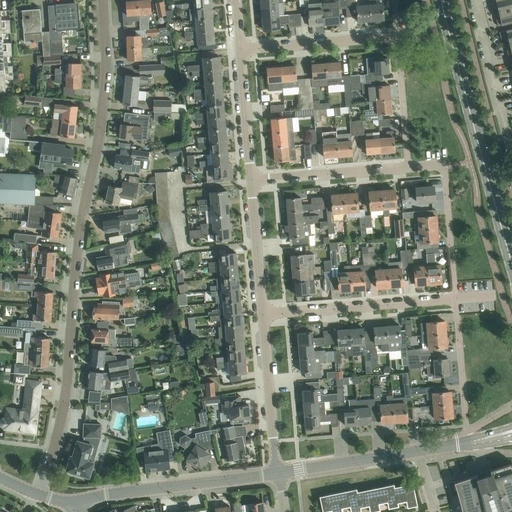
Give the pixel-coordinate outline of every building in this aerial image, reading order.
[(132,21),(139,21),(138,0),(126,1),(127,9),(122,10),(123,25),(132,24),(132,21)] [(151,13),(151,9),(150,0),(138,0),(139,21),(140,30),(146,29),(148,29),(147,14),(151,13)] [(194,0),(195,8),(211,7),(210,0),(194,0)] [(309,2),(308,0),(299,0),(300,6),(306,6),(306,9),(308,9),(310,26),(310,23),(315,23),(315,25),(324,24),(322,1),(309,2)] [(338,6),(346,6),(345,0),(335,0),(322,1),(324,24),(333,23),(333,21),(338,21),(338,24),(339,24),(338,6)] [(345,0),(346,6),(347,17),(358,16),(358,22),(371,21),(370,4),(357,5),(357,4),(356,1),(355,0),(345,0)] [(369,0),(370,4),(371,21),(384,20),(383,3),(376,4),(375,0),(369,0)] [(511,0),(494,0),(492,1),(493,7),(497,6),(499,12),(511,9),(511,0)] [(158,17),(159,16),(166,15),(163,1),(156,3),(158,17)] [(57,19),(48,20),(49,31),(50,39),(58,39),(57,30),(77,29),(76,21),(79,21),(79,11),(76,11),(75,2),(69,3),(69,6),(56,7),(57,19)] [(262,17),(278,15),(277,3),(261,4),(262,17)] [(192,20),(196,20),(212,19),(211,7),(195,8),(191,8),(192,20)] [(43,56),(51,55),(50,39),(49,31),(42,32),(40,9),(22,10),(24,42),(42,41),(43,56)] [(500,19),(496,20),(498,26),(511,22),(511,9),(499,12),(500,19)] [(0,27),(5,28),(5,33),(11,33),(10,20),(1,20),(1,11),(0,10),(0,27)] [(168,23),(174,22),(172,10),(165,11),(168,23)] [(289,28),(295,28),(294,14),(278,15),(262,17),(264,30),(279,29),(279,24),(289,23),(289,28)] [(185,33),(213,31),(212,19),(196,20),(196,26),(184,28),(185,33)] [(2,33),(5,33),(5,28),(0,27),(0,51),(6,51),(7,56),(12,56),(11,43),(3,43),(2,33)] [(509,43),(511,42),(511,28),(499,32),(501,39),(508,37),(509,43)] [(205,49),(205,44),(214,43),(213,31),(185,33),(185,38),(197,37),(198,50),(205,49)] [(148,37),(141,37),(141,35),(127,36),(127,48),(153,47),(153,40),(148,40),(148,37)] [(58,39),(50,39),(51,55),(60,54),(63,54),(64,54),(63,38),(58,39)] [(127,60),(137,59),(141,59),(141,56),(153,55),(153,47),(127,48),(127,60)] [(6,51),(0,51),(0,74),(8,74),(8,79),(13,79),(13,66),(8,66),(7,56),(6,51)] [(203,63),(187,65),(187,71),(192,70),(199,70),(204,69),(220,68),(219,56),(215,57),(214,51),(202,52),(203,63)] [(43,56),(43,65),(61,63),(60,54),(51,55),(43,56)] [(379,59),(379,57),(366,58),(367,74),(364,74),(365,82),(375,81),(383,80),(382,73),(388,73),(387,58),(379,59)] [(351,90),(351,83),(350,75),(341,76),(340,62),(325,63),(328,85),(344,84),(346,107),(348,106),(353,106),(352,99),(352,93),(351,90)] [(55,68),(55,75),(60,75),(81,75),(81,63),(66,63),(66,66),(61,66),(60,68),(55,68)] [(312,87),(328,85),(325,63),(312,64),(313,78),(311,78),(312,87)] [(151,64),(152,74),(164,74),(163,64),(151,64)] [(283,88),(298,86),(298,79),(296,79),(295,66),(280,67),(282,90),(283,90),(283,88)] [(269,91),(282,90),(280,67),(267,68),(269,91)] [(220,68),(204,69),(205,82),(222,81),(220,68)] [(148,77),(136,76),(126,74),(124,89),(138,91),(139,82),(147,83),(148,77)] [(81,75),(60,75),(55,75),(55,83),(65,83),(65,87),(80,87),(81,75)] [(206,94),(223,92),(222,81),(205,82),(206,94)] [(365,82),(361,82),(362,94),(368,93),(369,101),(391,99),(390,85),(376,86),(375,81),(365,82)] [(307,110),(305,89),(305,88),(298,88),(299,101),(300,110),(307,110)] [(146,92),(138,91),(124,89),(123,104),(137,106),(137,105),(145,106),(146,92)] [(307,110),(314,109),(326,108),(329,108),(329,102),(313,104),(312,89),(305,89),(307,110)] [(207,106),(224,104),(223,92),(206,94),(201,94),(194,95),(194,100),(206,99),(207,106)] [(41,106),(42,97),(25,95),(24,104),(41,106)] [(391,99),(369,101),(370,110),(365,110),(366,120),(373,120),(378,120),(378,119),(382,119),(382,114),(392,113),(391,99)] [(153,100),(153,111),(171,112),(171,100),(153,100)] [(76,122),(78,106),(68,105),(63,105),(55,104),(54,111),(63,112),(62,120),(76,122)] [(208,118),(225,116),(224,104),(207,106),(208,118)] [(321,115),(327,114),(326,108),(314,109),(314,116),(315,122),(321,121),(321,115)] [(119,137),(129,138),(141,139),(142,132),(146,132),(147,127),(142,127),(143,122),(147,123),(147,115),(125,112),(123,125),(121,124),(119,137)] [(0,115),(0,123),(3,124),(12,125),(12,117),(0,115)] [(10,139),(27,140),(28,133),(24,133),(26,116),(13,115),(12,117),(12,125),(10,139)] [(204,118),(196,119),(196,120),(196,122),(196,124),(208,123),(209,130),(226,128),(225,116),(208,118),(203,118),(204,118)] [(272,133),(294,132),(293,117),(285,118),(271,119),(272,133)] [(76,122),(62,120),(55,119),(54,129),(52,129),(52,135),(60,136),(64,136),(74,137),(76,122)] [(364,135),(363,125),(363,120),(356,121),(357,135),(364,135)] [(351,136),(357,135),(356,121),(350,122),(351,133),(336,134),(338,156),(352,155),(351,136)] [(198,143),(227,140),(226,128),(209,130),(210,136),(198,138),(198,143)] [(310,144),(311,144),(317,143),(315,130),(309,130),(310,144)] [(338,156),(336,134),(336,131),(322,132),(324,157),(338,156)] [(380,138),(381,152),(395,151),(393,131),(387,131),(387,138),(380,138)] [(274,147),(295,146),(294,132),(272,133),(274,147)] [(367,139),(366,140),(366,144),(367,154),(381,152),(380,138),(373,139),(373,133),(366,133),(367,139)] [(211,154),(228,152),(227,140),(198,143),(198,148),(210,147),(211,154)] [(43,142),(41,160),(53,161),(71,163),(73,149),(65,148),(65,145),(43,142)] [(312,158),(311,144),(310,144),(303,144),(305,159),(312,158)] [(181,145),(168,147),(170,157),(183,154),(182,150),(182,148),(181,145)] [(296,160),(295,150),(295,146),(274,147),(275,161),(296,160)] [(113,156),(112,161),(115,162),(114,168),(122,169),(122,170),(131,172),(131,171),(140,172),(142,159),(148,160),(149,151),(142,150),(132,149),(131,157),(120,155),(116,154),(116,156),(113,156)] [(212,165),(229,164),(228,152),(211,154),(212,165)] [(229,164),(212,165),(213,178),(213,181),(233,179),(232,166),(229,167),(229,164)] [(35,204),(35,196),(35,174),(0,172),(0,203),(30,204),(35,204)] [(59,191),(64,192),(74,194),(78,179),(63,175),(56,174),(54,182),(61,183),(59,191)] [(106,201),(116,203),(118,204),(120,196),(133,199),(134,192),(137,192),(138,183),(123,181),(122,188),(109,186),(106,201)] [(151,184),(145,189),(150,194),(155,189),(151,184)] [(434,186),(401,189),(402,199),(403,212),(409,212),(409,206),(409,204),(408,195),(416,194),(417,202),(425,202),(435,201),(434,186)] [(389,207),(396,207),(395,190),(382,191),(383,208),(384,216),(389,216),(389,207)] [(211,204),(228,203),(227,191),(223,191),(217,191),(210,192),(211,204)] [(382,191),(369,192),(370,209),(383,208),(382,191)] [(357,193),(344,194),(346,212),(346,218),(359,217),(359,216),(365,215),(365,209),(358,209),(358,203),(357,193)] [(339,212),(346,212),(344,194),(331,195),(333,212),(327,213),(328,221),(328,226),(329,239),(334,238),(333,233),(335,233),(334,222),(340,221),(339,212)] [(35,204),(44,205),(54,205),(53,196),(35,196),(35,204)] [(302,210),(325,208),(323,196),(311,198),(311,204),(301,204),(301,197),(286,199),(287,199),(288,212),(302,211),(302,210)] [(212,216),(229,215),(228,203),(211,204),(207,205),(200,205),(199,205),(200,211),(212,210),(212,216)] [(121,232),(126,231),(125,223),(138,221),(136,208),(123,210),(124,216),(103,219),(105,232),(120,230),(121,232)] [(53,211),(48,210),(48,211),(45,210),(44,217),(29,215),(29,216),(28,216),(27,221),(28,221),(44,223),(59,225),(61,213),(53,211)] [(416,230),(437,228),(436,216),(427,216),(426,210),(413,211),(403,212),(402,212),(403,218),(415,217),(416,230)] [(317,215),(303,216),(302,211),(288,212),(289,225),(311,223),(318,222),(317,215)] [(201,226),(196,226),(196,229),(230,226),(229,215),(212,216),(213,223),(206,223),(201,224),(201,226)] [(366,233),(373,233),(371,215),(365,215),(366,228),(366,233)] [(404,237),(403,219),(394,219),(396,238),(404,237)] [(160,230),(172,226),(170,220),(158,222),(160,230)] [(58,238),(59,225),(44,223),(28,221),(27,227),(43,229),(42,236),(44,236),(44,237),(49,238),(49,237),(58,238)] [(303,224),(289,225),(290,237),(289,237),(291,237),(292,244),(302,243),(310,243),(309,236),(311,235),(311,229),(304,230),(303,224)] [(161,235),(173,232),(172,226),(160,230),(161,235)] [(208,241),(225,239),(231,239),(230,226),(196,229),(189,230),(190,238),(208,236),(208,241)] [(438,241),(437,228),(416,230),(414,230),(414,236),(416,236),(416,243),(406,244),(406,249),(412,249),(425,248),(427,248),(435,248),(434,242),(438,241)] [(161,239),(160,232),(151,234),(153,241),(161,239)] [(163,241),(175,238),(173,232),(161,235),(163,241)] [(15,233),(14,240),(36,243),(37,235),(15,233)] [(164,247),(176,244),(175,238),(163,241),(164,247)] [(132,252),(129,239),(107,245),(108,251),(106,251),(107,256),(96,257),(99,270),(122,266),(120,253),(132,252)] [(331,260),(331,265),(331,268),(338,267),(335,242),(329,243),(331,260)] [(38,250),(38,244),(28,243),(28,249),(27,262),(28,262),(34,263),(39,263),(55,264),(56,252),(47,251),(47,250),(42,250),(42,251),(38,250)] [(166,253),(178,250),(176,244),(164,247),(166,253)] [(363,264),(350,265),(352,290),(365,289),(364,281),(371,280),(370,271),(369,265),(370,265),(369,253),(368,253),(368,247),(362,247),(362,251),(363,264)] [(429,284),(441,283),(440,265),(435,265),(434,254),(439,253),(439,247),(435,248),(427,248),(425,248),(427,266),(429,284)] [(220,261),(208,262),(208,267),(237,265),(236,253),(226,253),(225,249),(219,250),(219,254),(220,261)] [(412,249),(406,249),(407,262),(408,273),(415,273),(414,267),(414,266),(413,265),(413,262),(412,249)] [(179,256),(178,250),(166,253),(167,259),(179,256)] [(301,255),(291,256),(292,256),(293,269),(307,267),(306,262),(315,262),(314,254),(306,255),(301,255)] [(172,262),(174,271),(181,269),(179,260),(172,262)] [(162,261),(151,263),(152,270),(161,268),(160,267),(163,266),(162,261)] [(401,261),(388,262),(388,269),(390,287),(403,286),(401,263),(401,261)] [(39,263),(34,263),(28,262),(28,267),(31,268),(31,275),(18,274),(18,281),(37,282),(38,282),(34,282),(34,276),(40,276),(40,277),(45,277),(54,277),(55,264),(39,263)] [(221,278),(238,277),(237,265),(208,267),(209,272),(221,271),(221,278)] [(339,291),(352,290),(350,265),(344,266),(344,271),(338,272),(339,291)] [(416,285),(429,284),(427,266),(414,267),(415,273),(416,285)] [(307,267),(293,269),(294,281),(314,280),(313,267),(307,267)] [(377,288),(390,287),(388,269),(376,270),(377,288)] [(96,280),(95,281),(96,284),(97,285),(97,286),(141,280),(140,273),(136,274),(125,276),(125,271),(112,273),(110,273),(100,274),(101,277),(96,278),(96,280)] [(211,291),(239,289),(238,277),(221,278),(216,279),(217,285),(211,286),(211,291)] [(97,287),(96,288),(97,291),(98,292),(99,294),(104,294),(104,297),(114,295),(116,295),(115,289),(126,287),(135,286),(141,285),(141,280),(97,286),(97,287)] [(314,280),(294,281),(295,294),(294,294),(301,294),(303,294),(309,293),(315,292),(314,280)] [(15,281),(15,290),(32,291),(31,296),(38,297),(38,305),(52,306),(53,292),(43,291),(37,291),(36,291),(36,288),(37,288),(37,282),(18,281),(15,281)] [(186,285),(178,287),(180,295),(188,293),(186,285)] [(239,289),(211,291),(212,296),(215,296),(216,303),(218,302),(223,302),(240,301),(239,289)] [(125,298),(123,299),(123,307),(133,305),(133,297),(131,298),(131,295),(125,296),(125,298)] [(186,295),(178,296),(180,307),(188,306),(186,295)] [(91,312),(91,316),(93,317),(93,318),(103,319),(110,319),(119,319),(120,304),(120,301),(102,301),(102,303),(98,303),(98,305),(94,305),(93,310),(91,312)] [(212,311),(208,312),(208,315),(213,315),(241,313),(240,301),(223,302),(224,309),(212,310),(212,311)] [(50,320),(52,306),(38,305),(37,313),(34,313),(34,319),(33,322),(40,322),(40,320),(50,320)] [(221,326),(242,324),(241,313),(213,315),(213,320),(220,320),(221,326)] [(134,317),(124,318),(125,324),(125,325),(135,324),(135,323),(134,317)] [(17,326),(34,328),(34,327),(31,327),(32,320),(18,319),(17,326)] [(421,336),(446,334),(445,321),(420,323),(421,336)] [(221,326),(218,327),(219,339),(222,338),(227,338),(243,336),(242,324),(221,326)] [(399,325),(387,326),(389,350),(389,351),(400,350),(402,362),(402,366),(408,365),(408,356),(407,350),(405,330),(400,331),(399,325)] [(8,326),(7,338),(13,338),(19,338),(25,338),(25,341),(24,341),(24,350),(25,350),(35,351),(48,352),(49,338),(36,337),(36,332),(35,332),(36,328),(34,328),(17,326),(8,326)] [(375,327),(374,327),(375,344),(381,343),(382,351),(389,350),(387,326),(375,327)] [(90,331),(90,334),(92,335),(92,342),(102,342),(102,345),(112,345),(115,345),(131,345),(131,337),(118,337),(115,337),(115,329),(108,329),(102,328),(92,328),(92,330),(90,331)] [(371,360),(370,348),(365,348),(363,328),(362,328),(350,329),(353,356),(364,355),(365,361),(371,360)] [(197,329),(190,330),(191,342),(198,342),(197,329)] [(339,350),(334,351),(334,356),(334,357),(341,356),(341,351),(345,351),(346,356),(353,356),(350,329),(338,330),(338,337),(337,337),(338,347),(339,346),(339,350)] [(313,345),(331,344),(330,330),(323,331),(324,337),(313,338),(312,332),(305,332),(305,331),(304,330),(301,331),(295,331),(296,341),(299,341),(299,346),(313,345)] [(421,336),(422,349),(447,347),(446,334),(421,336)] [(228,350),(244,348),(243,336),(227,338),(228,350)] [(187,343),(177,344),(178,354),(188,352),(187,343)] [(325,350),(314,351),(313,345),(299,346),(300,359),(334,356),(334,351),(325,351),(325,350)] [(105,356),(106,350),(91,348),(90,365),(104,367),(104,363),(111,364),(111,363),(116,362),(115,357),(105,356)] [(229,362),(245,360),(244,348),(228,350),(229,362)] [(47,366),(48,352),(25,350),(24,364),(15,364),(14,373),(30,374),(31,365),(47,366)] [(419,355),(408,356),(408,365),(409,369),(427,367),(428,376),(435,375),(435,376),(439,375),(449,375),(449,374),(451,374),(451,364),(448,365),(448,359),(420,361),(419,355)] [(321,362),(335,361),(334,356),(300,359),(301,371),(301,372),(305,371),(306,378),(315,377),(322,377),(321,362)] [(130,368),(128,360),(116,362),(111,363),(111,364),(112,371),(130,368)] [(229,362),(224,362),(225,368),(225,375),(230,374),(246,372),(245,360),(229,362)] [(89,371),(87,387),(97,388),(102,389),(110,390),(111,381),(125,379),(129,378),(137,377),(135,368),(128,369),(108,373),(104,372),(99,372),(89,371)] [(342,378),(336,378),(337,389),(337,393),(338,400),(339,406),(345,405),(344,400),(342,378)] [(2,426),(5,427),(4,428),(35,432),(38,412),(36,412),(37,407),(38,407),(41,383),(25,381),(22,408),(7,406),(6,418),(3,419),(2,419),(1,420),(0,421),(0,423),(0,424),(1,425),(2,426)] [(207,396),(215,395),(214,382),(206,383),(207,396)] [(306,390),(302,390),(302,391),(303,391),(304,403),(324,402),(329,401),(338,400),(337,393),(323,394),(322,389),(320,389),(319,382),(316,382),(306,383),(306,390)] [(434,406),(452,404),(450,391),(434,393),(434,387),(424,388),(410,389),(411,395),(426,393),(427,399),(433,399),(434,406)] [(395,422),(393,398),(393,395),(386,395),(387,405),(380,405),(382,423),(395,422)] [(223,413),(220,413),(221,420),(230,420),(231,423),(233,423),(244,422),(244,418),(250,418),(249,405),(239,406),(238,396),(222,397),(222,407),(223,413)] [(405,397),(393,398),(395,422),(407,421),(407,411),(406,400),(405,400),(405,397)] [(346,425),(358,424),(356,399),(349,400),(350,409),(345,409),(346,426),(346,425)] [(375,405),(374,399),(357,400),(356,399),(358,424),(370,423),(370,424),(371,424),(371,421),(376,421),(375,405)] [(158,400),(151,401),(148,402),(149,410),(159,409),(158,400)] [(96,404),(96,410),(100,410),(100,409),(111,409),(111,402),(100,402),(100,404),(96,404)] [(305,416),(325,414),(324,402),(304,403),(305,416)] [(412,408),(412,410),(413,420),(419,420),(418,413),(434,412),(435,418),(453,417),(452,404),(434,406),(412,408)] [(338,426),(337,416),(337,413),(325,414),(305,416),(306,428),(305,428),(306,434),(312,433),(311,428),(320,428),(320,421),(331,420),(331,427),(338,426)] [(68,460),(66,465),(68,466),(66,471),(72,472),(72,474),(77,475),(77,474),(89,477),(94,462),(93,462),(95,456),(89,455),(92,445),(94,437),(101,437),(101,424),(84,423),(84,437),(83,442),(77,440),(74,452),(75,453),(74,457),(71,456),(69,460),(68,460)] [(228,427),(222,428),(224,439),(224,442),(228,460),(240,457),(239,454),(246,452),(242,435),(236,436),(234,426),(233,423),(231,423),(228,423),(228,427)] [(164,450),(145,454),(147,470),(151,470),(151,471),(152,471),(152,470),(155,469),(155,471),(156,471),(156,469),(170,468),(169,462),(175,461),(176,461),(170,429),(169,429),(169,430),(158,432),(160,443),(162,442),(164,450)] [(214,447),(212,437),(210,430),(195,433),(196,436),(194,438),(191,438),(186,435),(180,438),(180,444),(185,448),(183,451),(187,454),(190,456),(188,458),(190,460),(189,462),(196,467),(198,464),(201,466),(202,464),(205,465),(210,458),(207,456),(209,453),(206,452),(208,449),(215,447),(214,447)] [(511,511),(511,462),(490,470),(491,474),(478,478),(477,474),(454,482),(456,488),(461,504),(462,511),(511,511)] [(407,507),(418,505),(413,483),(395,487),(394,484),(357,491),(357,488),(320,496),(323,511),(332,510),(332,511),(342,511),(342,508),(350,506),(351,511),(353,511),(361,510),(361,507),(369,505),(370,511),(380,510),(379,503),(387,502),(389,508),(399,506),(398,503),(406,501),(407,507)] [(249,511),(264,511),(263,502),(243,505),(244,511),(246,511),(250,511),(249,511)]
